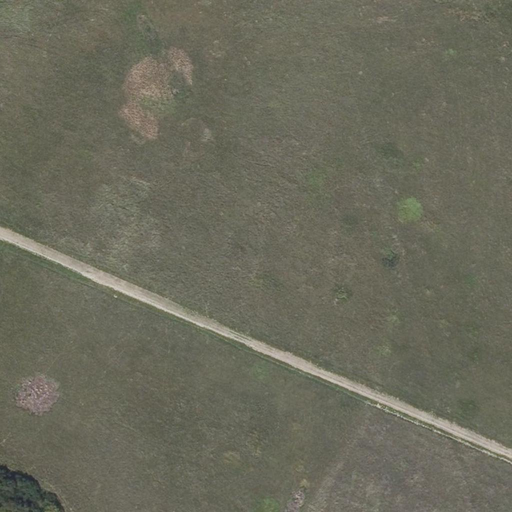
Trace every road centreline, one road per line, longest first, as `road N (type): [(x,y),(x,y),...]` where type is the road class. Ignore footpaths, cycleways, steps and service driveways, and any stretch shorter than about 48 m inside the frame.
road 1 (track): [(511,451),(0,235)]
road 2 (track): [(356,99),(477,511)]
